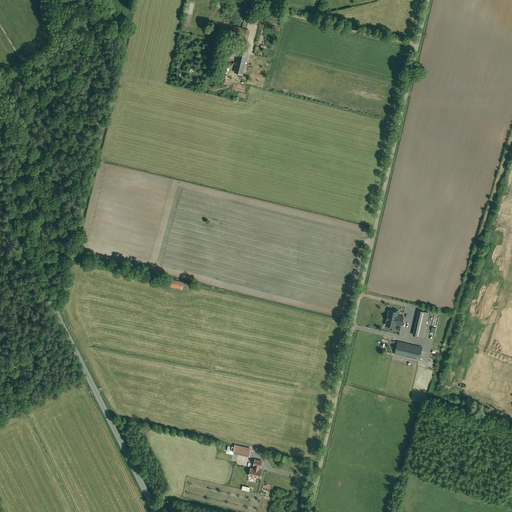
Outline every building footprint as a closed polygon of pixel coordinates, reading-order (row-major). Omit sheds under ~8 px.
[(247,26),(249,20),(249,18),(245,16),(243,28),(234,25),(231,37),(247,42),(250,30),(246,29),(247,26)] [(229,30),(222,28),(221,28),(219,37),(227,39),(229,30)] [(255,50),(259,51),(258,54),(263,55),(263,51),(260,50),(261,47),(264,48),(264,46),(261,45),(260,47),(256,46),(255,50)] [(233,58),(235,49),(228,47),(226,56),(233,58)] [(243,74),(245,61),(246,62),(249,52),(238,50),(236,59),(237,60),(234,72),(243,74)] [(183,283),(169,280),(168,286),(182,289),(183,283)] [(394,311),(389,310),(386,325),(390,326),(390,328),(394,329),(396,324),(401,325),(403,317),(398,316),(399,311),(394,310),(394,311)] [(429,313),(419,310),(413,335),(423,337),(429,313)] [(422,347),(398,342),(395,354),(419,360),(422,347)] [(251,449),(240,446),(239,453),(249,455),(251,449)] [(255,459),(254,465),(255,465),(254,469),(251,468),(249,475),(251,476),(251,477),(254,478),(255,477),(260,478),(262,471),(259,470),(259,466),(260,467),(262,461),(255,459)]
